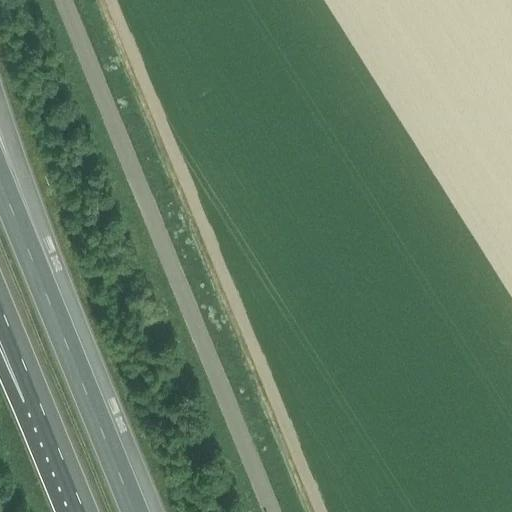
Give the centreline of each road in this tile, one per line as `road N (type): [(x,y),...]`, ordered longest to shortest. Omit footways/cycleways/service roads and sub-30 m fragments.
road 1 (unclassified): [(270,511),(62,0)]
road 2 (trunk): [(133,511),(0,183)]
road 3 (trunk): [(0,310),(82,511)]
